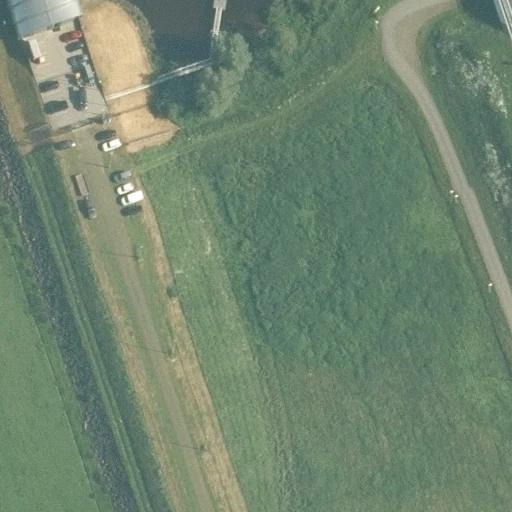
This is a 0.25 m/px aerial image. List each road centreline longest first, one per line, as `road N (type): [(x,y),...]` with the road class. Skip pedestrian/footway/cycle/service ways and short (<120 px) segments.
road 1 (unclassified): [(78,123),(208,511)]
road 2 (unclassified): [(511,316),(438,124),(386,47),(399,11),(428,0)]
